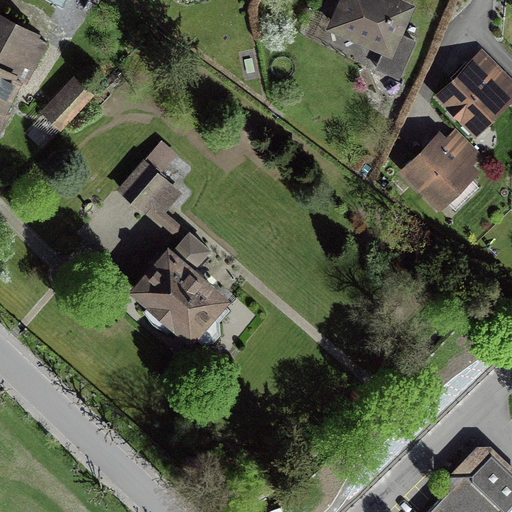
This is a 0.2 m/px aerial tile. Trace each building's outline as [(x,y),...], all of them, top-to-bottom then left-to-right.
[(392,0),(336,0),(341,2),(331,25),(385,49),(376,70),(398,80),(414,41),(396,33),(407,6),(392,0)] [(0,134),(45,43),(0,20),(0,134)] [(476,64),(444,95),(475,128),(508,96),(476,64)] [(73,82),(47,110),(63,125),(89,97),(73,82)] [(444,136),(410,171),(442,202),(475,167),(444,136)] [(174,155),(161,144),(122,190),(157,219),(179,193),(157,175),(174,155)] [(213,253),(188,231),(136,290),(195,341),(227,305),(193,275),(213,253)] [(508,511),(511,508),(511,475),(489,453),(434,511),(508,511)]
